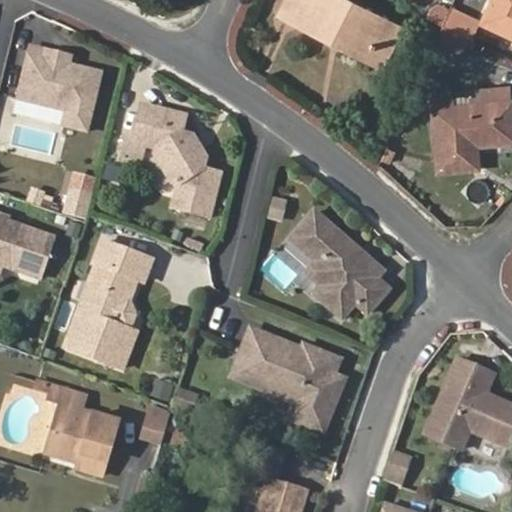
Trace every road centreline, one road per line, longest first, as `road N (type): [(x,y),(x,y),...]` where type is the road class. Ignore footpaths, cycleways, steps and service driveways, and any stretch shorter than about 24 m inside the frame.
road 1 (residential): [(197,64),(312,144),(468,281)]
road 2 (residential): [(352,511),(402,361),(468,281)]
road 3 (residential): [(65,0),(197,64)]
